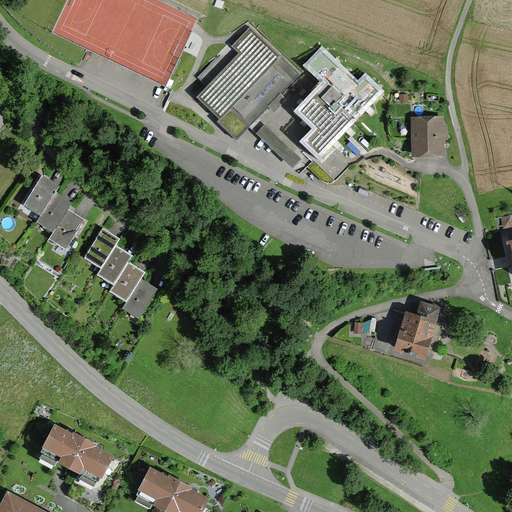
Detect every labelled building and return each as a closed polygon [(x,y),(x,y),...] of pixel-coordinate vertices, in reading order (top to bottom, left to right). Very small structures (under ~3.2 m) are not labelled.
[(238,55),(195,100),(220,124),(217,127),(236,146),(251,130),(232,112),(282,61),(249,29),(231,48),(238,55)] [(306,71),(325,88),(297,117),(316,135),(305,146),(319,160),(380,96),(365,81),(356,90),(321,56),(306,71)] [(445,114),(410,116),(412,156),(447,155),(445,114)] [(302,161),(265,127),(256,137),(293,171),(302,161)] [(24,208),(40,219),(56,195),(59,189),(43,178),(24,208)] [(52,237),(68,212),(72,205),(56,195),(40,219),(36,226),(52,237)] [(68,212),(52,237),(49,242),(66,252),(85,222),(68,212)] [(511,213),(503,215),(505,227),(511,225),(511,213)] [(86,261),(102,271),(115,249),(119,242),(103,232),(86,261)] [(132,259),(115,249),(102,271),(98,277),(115,287),(127,266),(132,259)] [(144,276),(127,266),(115,287),(110,294),(127,304),(140,283),(144,276)] [(156,292),(140,283),(127,304),(123,311),(139,320),(156,292)] [(417,317),(406,313),(395,352),(427,362),(442,310),(422,303),(417,317)] [(56,423),(37,456),(94,489),(113,455),(56,423)] [(153,462),(133,498),(159,511),(199,511),(210,493),(153,462)] [(52,511),(8,487),(0,501),(0,511),(52,511)]
